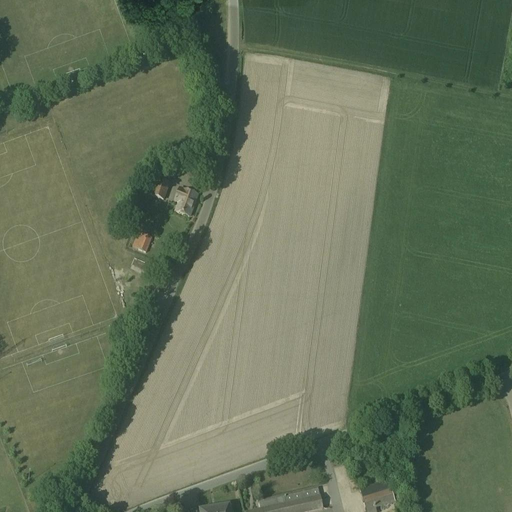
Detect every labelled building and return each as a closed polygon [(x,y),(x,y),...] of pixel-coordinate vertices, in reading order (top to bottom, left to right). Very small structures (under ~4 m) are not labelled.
[(152,197),(163,201),(170,185),(158,180),(152,197)] [(175,213),(188,218),(196,197),(183,192),(179,190),(174,202),(178,204),(175,213)] [(146,254),(152,239),(137,233),(131,248),(146,254)] [(388,482),(360,491),(365,511),(376,511),(375,509),(395,503),(388,482)] [(318,490),(285,497),(286,505),(320,498),(318,490)] [(285,497),(259,503),(261,511),(286,505),(285,497)] [(261,511),(257,511),(318,511),(323,511),(320,498),(286,505),(261,511)]
